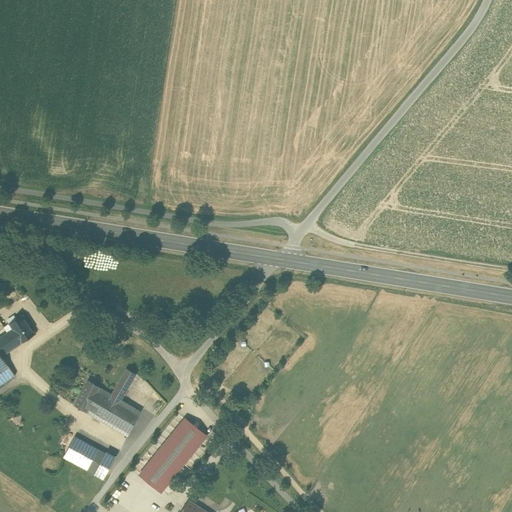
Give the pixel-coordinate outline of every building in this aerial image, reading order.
[(13,280),(7,275),(0,283),(0,289),(3,292),(13,280)] [(36,333),(24,314),(9,324),(12,328),(12,329),(13,328),(22,342),(36,333)] [(8,332),(0,336),(0,353),(1,355),(2,355),(22,342),(13,328),(12,329),(12,328),(8,331),(8,332)] [(0,353),(0,370),(9,365),(2,355),(1,355),(0,353)] [(9,365),(0,370),(0,385),(16,375),(9,365)] [(136,374),(127,368),(112,394),(107,391),(94,416),(128,436),(141,411),(121,400),(136,374)] [(99,386),(88,380),(75,405),(86,411),(94,416),(107,391),(99,387),(99,386)] [(160,490),(205,435),(186,419),(141,474),(160,490)] [(87,442),(75,436),(70,446),(81,453),(87,442)] [(105,453),(87,442),(81,453),(75,463),(94,473),(105,453)] [(81,453),(70,446),(64,457),(75,463),(81,453)] [(105,453),(94,473),(104,479),(116,457),(106,451),(105,453)] [(207,511),(189,500),(180,511),(207,511)]
